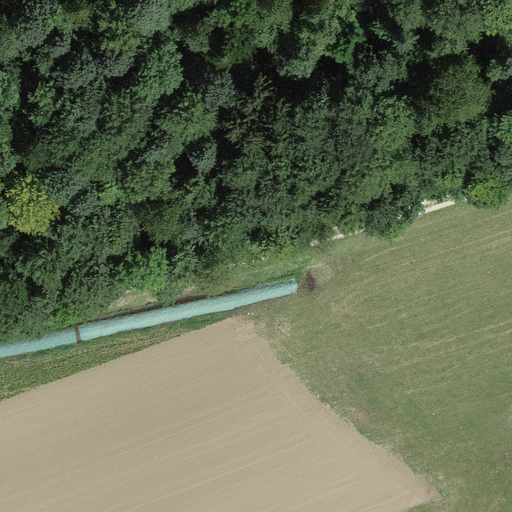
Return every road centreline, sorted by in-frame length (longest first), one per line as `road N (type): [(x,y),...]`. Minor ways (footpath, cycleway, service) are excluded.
road 1 (track): [(511,178),(267,254),(0,314)]
road 2 (residential): [(376,0),(511,45)]
